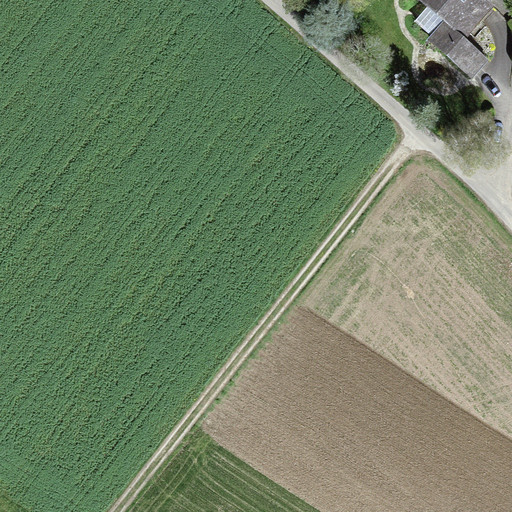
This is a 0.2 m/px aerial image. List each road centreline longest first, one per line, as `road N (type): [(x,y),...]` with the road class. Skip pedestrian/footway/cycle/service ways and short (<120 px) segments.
road 1 (track): [(417,133),(122,511)]
road 2 (unclassified): [(511,221),(264,0)]
